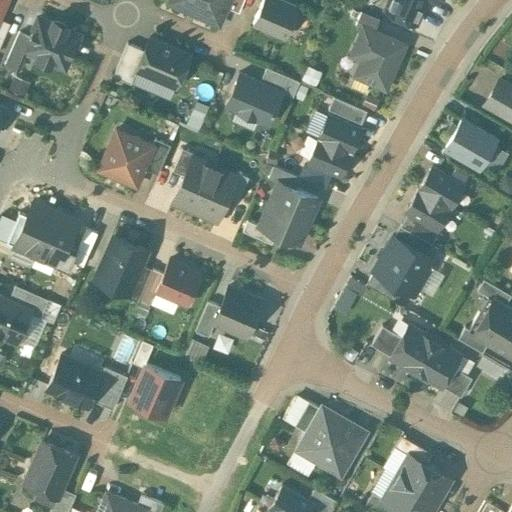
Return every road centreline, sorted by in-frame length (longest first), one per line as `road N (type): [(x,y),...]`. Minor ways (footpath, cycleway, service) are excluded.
road 1 (residential): [(314,292),(455,47),(493,0)]
road 2 (residential): [(57,179),(314,292)]
road 3 (residential): [(0,395),(219,490)]
road 4 (residential): [(283,356),(499,449)]
road 5 (residential): [(57,179),(122,27)]
road 6 (residential): [(219,490),(283,356)]
